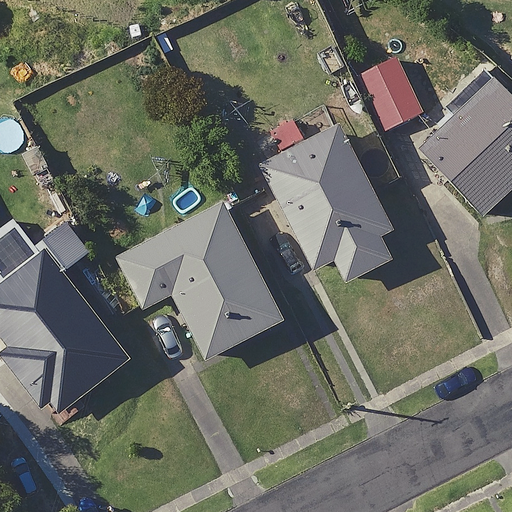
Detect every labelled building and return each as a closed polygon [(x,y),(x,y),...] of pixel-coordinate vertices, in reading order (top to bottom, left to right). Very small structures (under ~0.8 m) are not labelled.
[(417,82),(447,112),(413,147),(477,210),(511,174),(511,97),(456,42),(417,82)] [(416,113),(390,57),(352,74),(377,130),(416,113)] [(387,253),(331,130),(260,163),(307,264),(326,255),(336,277),(387,253)] [(270,317),(213,205),(114,255),(138,304),(166,290),(198,354),(270,317)] [(83,248),(58,214),(30,235),(14,214),(0,225),(0,351),(45,411),(121,353),(57,268),(83,248)]
